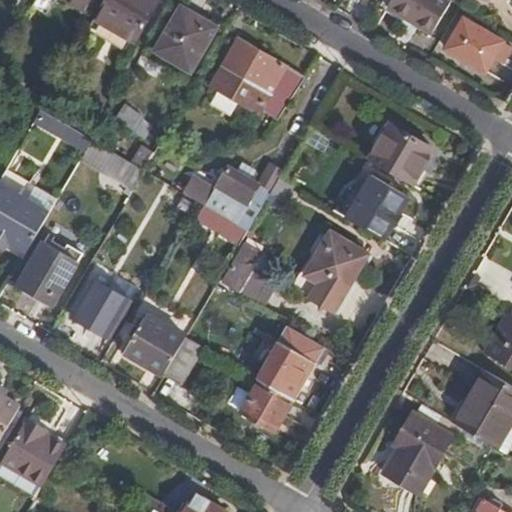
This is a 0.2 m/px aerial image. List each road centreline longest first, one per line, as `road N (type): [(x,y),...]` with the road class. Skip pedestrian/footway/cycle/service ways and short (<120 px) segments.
road 1 (residential): [(299,510),(511,148)]
road 2 (residential): [(0,332),(299,510)]
road 3 (residential): [(273,0),(511,139)]
